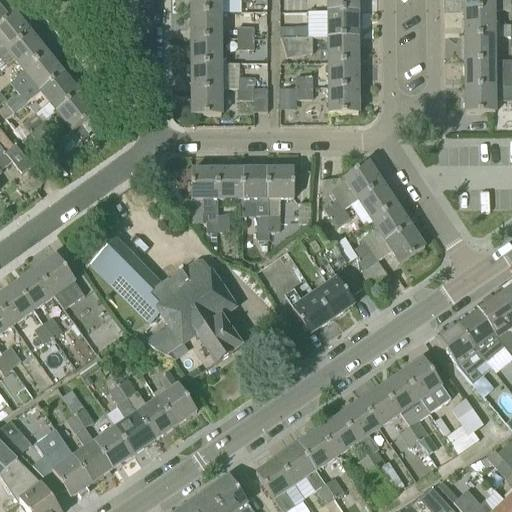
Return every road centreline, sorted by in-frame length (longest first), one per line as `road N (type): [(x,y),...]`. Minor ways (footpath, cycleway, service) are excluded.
road 1 (tertiary): [(123,511),(472,277)]
road 2 (residential): [(388,144),(161,138)]
road 3 (residential): [(0,250),(161,138)]
road 4 (residential): [(472,277),(388,144)]
road 5 (residential): [(391,106),(429,106),(431,0)]
road 6 (residential): [(161,138),(151,114),(152,0)]
